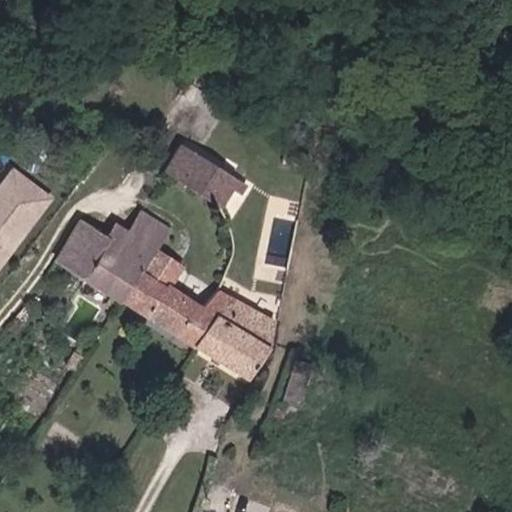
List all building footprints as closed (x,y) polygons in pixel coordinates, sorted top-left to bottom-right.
[(168,173),(221,208),(230,192),(241,199),(247,189),(185,146),(168,173)] [(0,263),(49,200),(13,173),(0,190),(0,263)] [(171,234),(143,216),(129,238),(120,231),(110,244),(87,279),(125,304),(157,255),(171,234)] [(61,262),(87,279),(110,244),(83,227),(61,262)] [(157,255),(125,304),(195,351),(198,348),(231,302),(220,295),(203,314),(170,290),(181,271),(157,255)] [(268,354),(275,327),(231,302),(198,348),(250,383),(268,354)]
